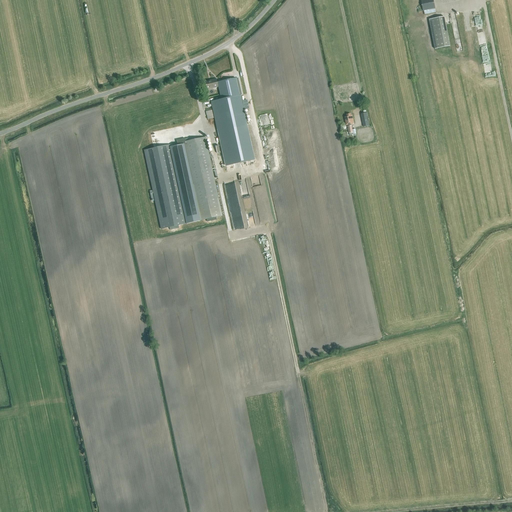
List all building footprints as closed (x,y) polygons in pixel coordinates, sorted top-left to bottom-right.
[(424,15),(436,13),(435,9),(433,0),(421,0),(423,11),(424,11),(424,15)] [(444,17),(429,20),(435,49),(450,46),(444,17)] [(218,132),(246,126),(236,79),(230,80),(221,82),(221,83),(217,84),(216,80),(205,82),(206,90),(217,87),(217,85),(218,85),(221,100),(211,102),(218,132)] [(350,136),(356,135),(355,129),(352,130),(352,126),(348,127),(349,133),(350,136)] [(221,216),(205,137),(185,141),(185,138),(176,140),(177,145),(183,144),(199,221),(221,216)] [(229,150),(228,143),(216,145),(217,152),(229,150)] [(227,152),(226,152),(225,153),(224,153),(223,154),(222,155),(221,156),(221,157),(220,158),(220,159),(220,160),(220,162),(221,163),(221,164),(222,165),(223,166),(224,166),(225,167),(227,167),(228,167),(229,167),(230,167),(231,166),(232,165),(233,164),(234,163),(235,162),(235,161),(235,160),(235,159),(235,157),(234,156),(234,155),(233,154),(232,153),(231,153),(230,152),(229,152),(227,152)]
